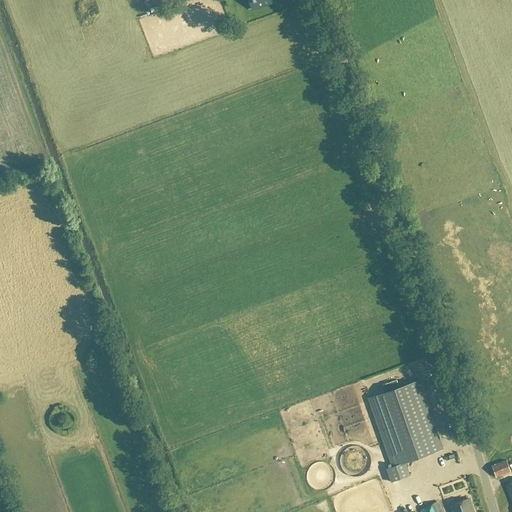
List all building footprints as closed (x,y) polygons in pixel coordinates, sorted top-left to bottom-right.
[(253,0),(256,7),(252,9),(252,10),(271,3),(271,2),(270,2),(269,0),(253,0)] [(418,380),(369,398),(393,467),(404,463),(442,450),(418,380)] [(511,457),(505,461),(491,467),(495,478),(509,473),(510,473),(511,471),(511,457)] [(472,511),(467,500),(458,503),(448,507),(449,511),(472,511)] [(419,511),(439,511),(436,503),(419,511)]
